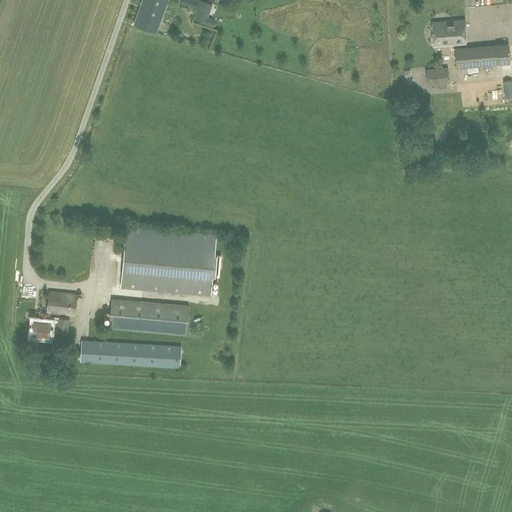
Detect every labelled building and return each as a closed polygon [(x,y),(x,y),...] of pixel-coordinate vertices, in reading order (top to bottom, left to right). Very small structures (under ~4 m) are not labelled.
[(142,0),(133,24),(156,32),(167,0),(142,0)] [(181,0),(180,3),(196,9),(199,1),(196,0),(181,0)] [(214,23),(220,3),(214,1),(208,21),(214,23)] [(210,8),(200,5),(195,20),(204,23),(210,8)] [(465,19),(431,21),(433,45),(466,42),(465,19)] [(496,44),(454,48),(456,67),(482,64),(482,69),(492,69),(491,63),(498,63),(510,62),(508,43),(496,44)] [(447,67),(426,69),(427,84),(448,82),(447,67)] [(126,226),(121,287),(211,295),(212,276),(215,276),(217,255),(214,254),(216,234),(126,226)] [(114,248),(115,234),(102,233),(101,247),(114,248)] [(32,333),(49,335),(49,330),(56,330),(56,332),(68,333),(69,318),(58,317),(49,316),(50,313),(74,315),(76,293),(48,290),(46,312),(39,311),(38,320),(33,320),(32,333)] [(186,334),(189,305),(111,299),(109,328),(186,334)] [(181,346),(81,340),(80,360),(180,366),(181,346)]
